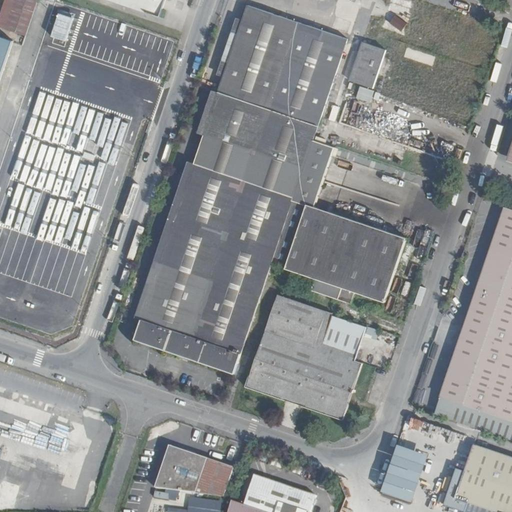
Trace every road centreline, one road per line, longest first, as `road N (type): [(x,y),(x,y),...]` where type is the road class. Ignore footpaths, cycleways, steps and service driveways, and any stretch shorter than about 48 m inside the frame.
road 1 (residential): [(82,373),(332,458),(374,450),(511,55)]
road 2 (residential): [(82,373),(208,0)]
road 3 (unknown): [(365,455),(373,498),(417,505),(454,424)]
road 4 (unknown): [(454,225),(335,177)]
